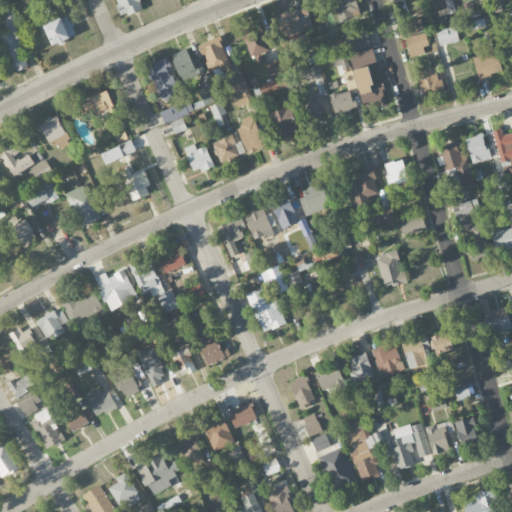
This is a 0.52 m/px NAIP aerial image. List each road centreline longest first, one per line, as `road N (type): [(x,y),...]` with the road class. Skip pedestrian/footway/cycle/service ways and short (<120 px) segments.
road 1 (residential): [(511,280),(397,314),(231,381),(4,511)]
road 2 (residential): [(323,511),(96,0)]
road 3 (residential): [(511,101),(252,182),(0,309)]
road 4 (residential): [(511,466),(375,0)]
road 5 (secondary): [(0,111),(240,0)]
road 6 (residential): [(511,459),(365,511)]
road 7 (residential): [(70,511),(0,401)]
